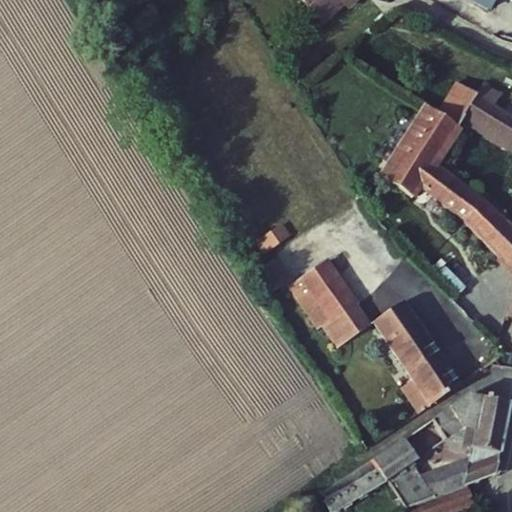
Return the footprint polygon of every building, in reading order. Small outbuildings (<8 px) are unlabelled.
[(298,0),(322,25),(348,0),(298,0)] [(467,0),(489,12),(495,0),(467,0)] [(464,125),(511,154),(511,121),(494,110),(478,100),(458,88),(439,119),(460,131),(464,125)] [(484,91),(478,100),(494,110),(500,100),(484,91)] [(439,119),(431,113),(385,188),(415,206),(421,196),(511,276),(511,240),(433,176),(460,131),(439,119)] [(340,229),(295,166),(244,202),(287,265),(340,229)] [(332,351),(372,324),(328,258),(288,284),(332,351)] [(273,291),(289,280),(274,259),(258,271),(273,291)] [(378,325),(433,411),(460,393),(404,308),(378,325)] [(496,339),(511,348),(511,315),(496,339)] [(408,511),(418,511),(444,503),(416,466),(420,464),(422,466),(470,434),(479,436),(468,494),(499,483),(511,418),(511,412),(472,405),(403,448),(406,451),(382,466),(388,475),(382,478),(408,511)]
